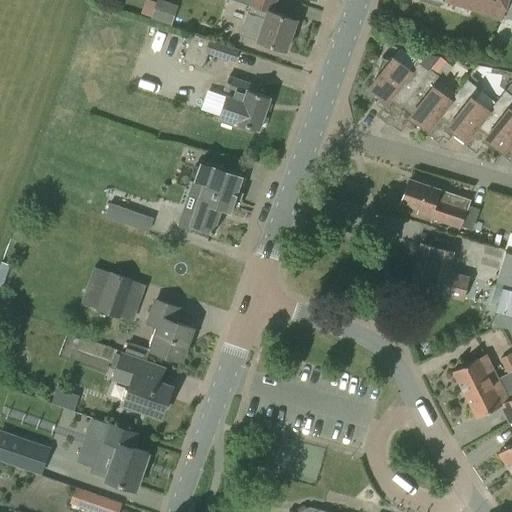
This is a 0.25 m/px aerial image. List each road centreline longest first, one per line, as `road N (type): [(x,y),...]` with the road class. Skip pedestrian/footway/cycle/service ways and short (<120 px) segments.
road 1 (unclassified): [(482,511),(389,355),(370,339),(256,298)]
road 2 (tertiary): [(177,511),(256,298)]
road 3 (residential): [(511,185),(313,127)]
road 4 (tertiary): [(256,298),(313,127)]
road 5 (tertiary): [(313,127),(356,0)]
